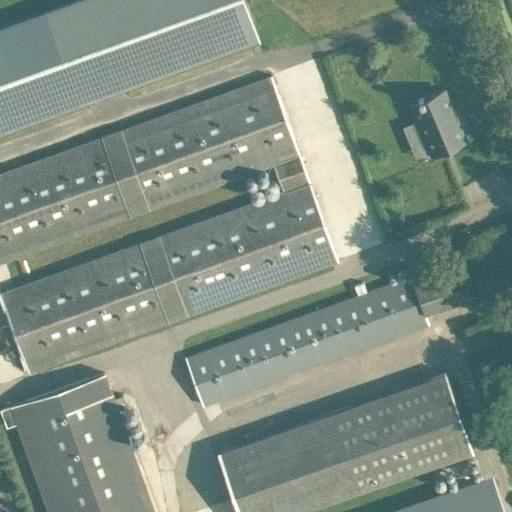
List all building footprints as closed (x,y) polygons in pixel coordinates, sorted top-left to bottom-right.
[(245,0),(72,0),(0,26),(0,130),(259,37),(245,0)] [(339,259),(272,74),(0,171),(0,259),(272,162),(282,189),(0,291),(29,371),(339,259)] [(419,100),(411,103),(432,152),(465,139),(456,117),(458,116),(454,107),(452,108),(444,89),(423,98),(423,97),(418,99),(419,100)] [(464,249),(469,247),(470,246),(467,241),(462,243),(461,243),(463,249),(464,249)] [(204,401),(411,327),(430,321),(426,310),(470,295),(457,258),(438,265),(187,354),(204,401)] [(157,511),(106,370),(1,408),(7,425),(17,421),(49,511),(157,511)] [(239,511),(294,511),(473,450),(445,371),(218,450),(239,511)] [(494,511),(482,476),(379,511),(494,511)]
